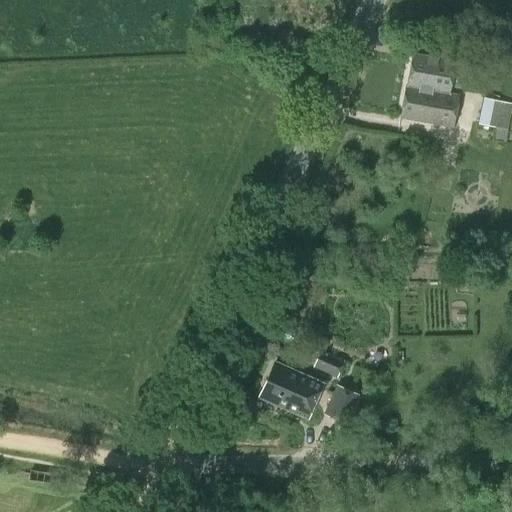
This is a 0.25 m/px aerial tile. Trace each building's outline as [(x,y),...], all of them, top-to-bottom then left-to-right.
[(408,85),(402,117),(453,127),(460,96),(453,94),(459,62),(416,54),(410,86),(408,85)] [(478,124),(495,129),(511,105),(483,98),(478,124)] [(511,227),(511,216),(465,207),(460,232),(509,242),(511,227)] [(295,290),(299,297),(307,293),(303,286),(295,290)] [(313,366),(336,378),(344,361),(321,350),(313,366)] [(260,398),(307,420),(323,384),(275,363),(260,398)] [(355,399),(354,394),(337,386),(325,410),(327,415),(344,423),(355,399)]
